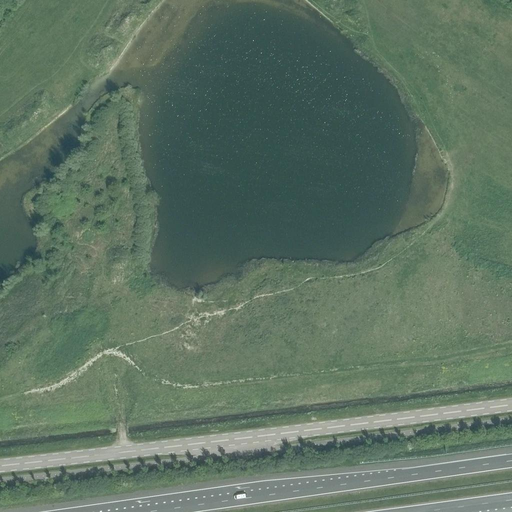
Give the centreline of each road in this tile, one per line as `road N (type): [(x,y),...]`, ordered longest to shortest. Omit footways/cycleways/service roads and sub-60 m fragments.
road 1 (tertiary): [(0,465),(511,404)]
road 2 (motorway): [(511,461),(151,511)]
